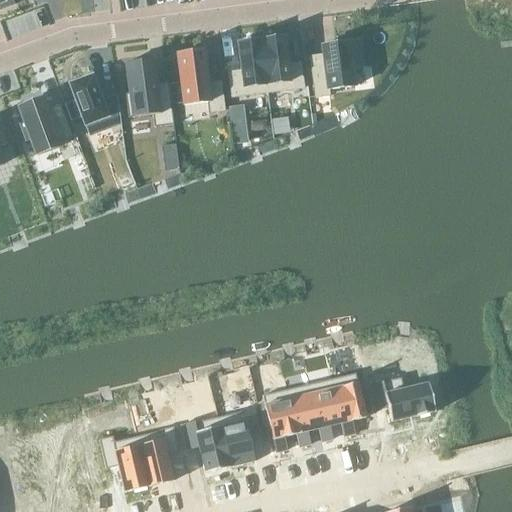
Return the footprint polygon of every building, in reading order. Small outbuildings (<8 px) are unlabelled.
[(0,0),(0,11),(13,6),(12,2),(16,0),(0,0)] [(284,39),(260,42),(267,95),(304,90),(300,65),(288,67),(284,39)] [(241,73),(228,74),(231,99),(267,95),(260,42),(237,45),(241,73)] [(322,57),(309,58),(315,99),(329,97),(328,91),(354,88),(352,70),(362,68),(358,43),(321,48),(322,57)] [(203,53),(176,56),(183,107),(208,104),(210,114),(224,112),(220,83),(208,85),(203,53)] [(147,62),(125,65),(129,95),(125,96),(128,120),(152,117),(154,129),(173,127),(171,107),(168,83),(156,85),(156,84),(153,61),(147,62)] [(75,102),(64,106),(70,123),(81,119),(89,138),(121,126),(117,96),(101,102),(92,78),(69,86),(75,102)] [(43,100),(17,109),(23,125),(20,126),(26,143),(29,141),(35,157),(61,148),(59,142),(71,138),(59,107),(47,111),(43,100)] [(242,108),(229,110),(230,122),(244,120),(242,108)] [(176,146),(161,147),(165,172),(179,170),(176,146)] [(355,375),(330,381),(340,425),(343,438),(355,436),(351,423),(365,419),(355,375)] [(400,379),(369,387),(375,413),(387,410),(391,424),(419,417),(428,415),(434,414),(428,385),(403,391),(400,379)] [(330,381),(308,387),(318,431),(321,444),(333,441),(329,428),(340,425),(330,381)] [(308,387),(285,392),(296,436),(299,449),(310,446),(307,433),(318,431),(308,387)] [(159,393),(163,407),(170,405),(166,389),(159,391),(159,393)] [(285,392),(262,397),(276,454),(287,452),(284,439),(296,436),(285,392)] [(267,450),(274,448),(262,397),(255,399),(267,450)] [(240,414),(217,420),(229,469),(253,464),(247,437),(259,435),(253,410),(240,413),(240,414)] [(194,424),(180,427),(186,452),(198,449),(205,475),(229,469),(217,420),(194,425),(194,424)] [(159,433),(136,439),(148,488),(173,483),(166,456),(179,454),(173,429),(159,432),(159,433)] [(112,438),(99,442),(106,471),(118,468),(124,494),(148,488),(136,439),(113,444),(112,438)] [(83,455),(58,462),(68,506),(93,499),(89,481),(101,478),(94,447),(81,451),(83,455)] [(0,508),(5,507),(5,511),(33,511),(38,511),(27,463),(0,470),(0,508)]
